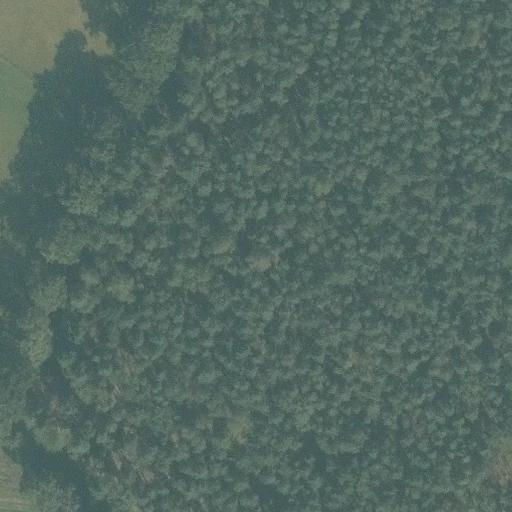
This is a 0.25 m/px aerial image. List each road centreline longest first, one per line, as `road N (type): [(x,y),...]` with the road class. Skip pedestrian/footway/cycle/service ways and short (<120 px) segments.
road 1 (track): [(206,511),(511,44)]
road 2 (track): [(119,511),(0,395)]
